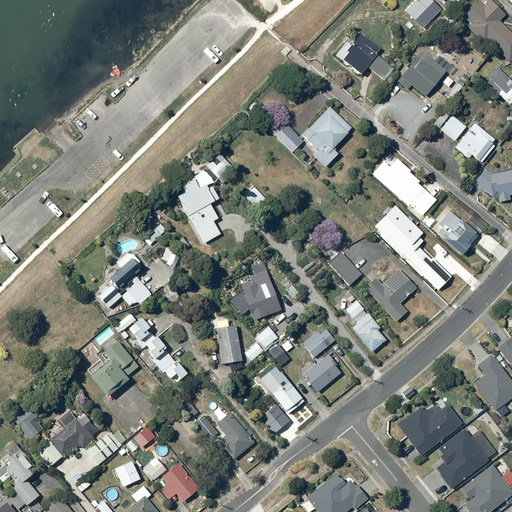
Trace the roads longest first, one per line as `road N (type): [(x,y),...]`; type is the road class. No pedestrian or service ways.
road 1 (residential): [(511,235),(308,68)]
road 2 (residential): [(345,417),(447,333),(511,263)]
road 3 (residential): [(231,511),(345,417)]
road 4 (residential): [(345,417),(422,511)]
